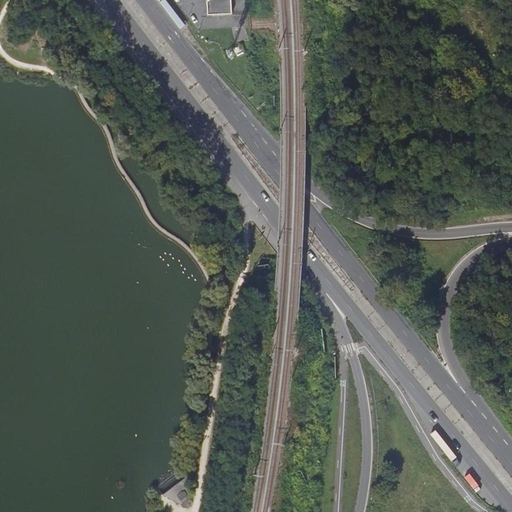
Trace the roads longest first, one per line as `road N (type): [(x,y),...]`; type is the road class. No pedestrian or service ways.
road 1 (primary): [(251,183),(511,505)]
road 2 (primary): [(251,183),(349,354),(362,459),(354,511)]
road 3 (primary): [(482,426),(361,288),(260,151)]
road 4 (primary): [(511,233),(382,230),(310,194),(260,151)]
road 5 (primary): [(108,0),(251,183)]
road 6 (primary): [(482,426),(452,368),(441,324),(450,281),(480,250),(511,236)]
road 7 (primary): [(260,151),(143,0)]
